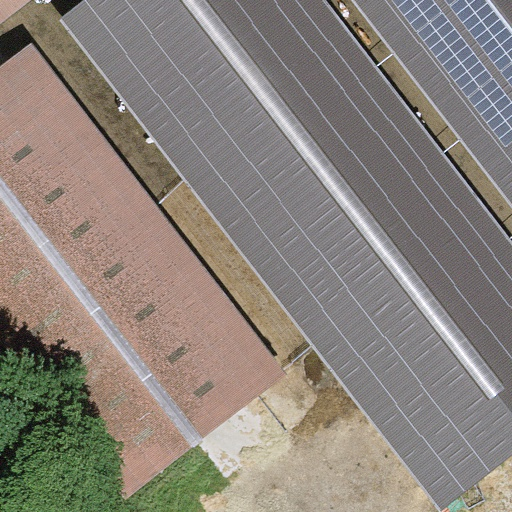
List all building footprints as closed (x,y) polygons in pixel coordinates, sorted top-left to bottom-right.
[(0,0),(0,19),(24,0),(0,0)] [(511,257),(312,0),(106,0),(70,29),(437,503),(511,444),(511,257)] [(511,0),(382,0),(511,167),(511,0)] [(255,391),(9,73),(0,79),(0,323),(128,490),(255,391)] [(283,363),(306,347),(265,284),(242,300),(283,363)]
